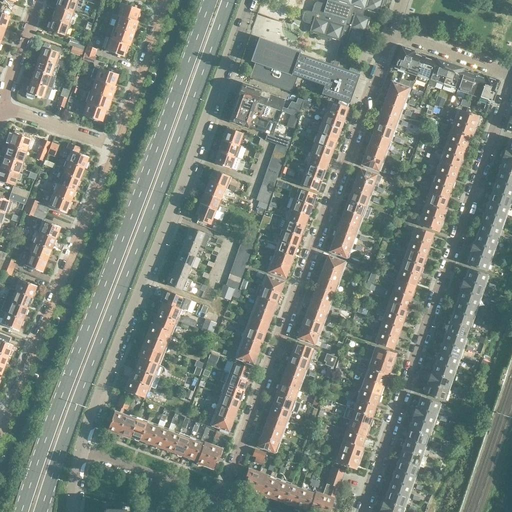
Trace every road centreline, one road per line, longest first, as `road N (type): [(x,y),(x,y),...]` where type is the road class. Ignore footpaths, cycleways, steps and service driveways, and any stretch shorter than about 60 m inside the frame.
road 1 (primary): [(209,0),(20,511)]
road 2 (primary): [(39,511),(227,0)]
road 3 (residential): [(221,500),(386,33)]
road 4 (tertiary): [(83,447),(252,0)]
road 5 (residential): [(360,511),(511,79)]
road 6 (residential): [(9,412),(115,138)]
road 7 (residential): [(115,138),(160,0)]
road 8 (residential): [(386,33),(511,75)]
